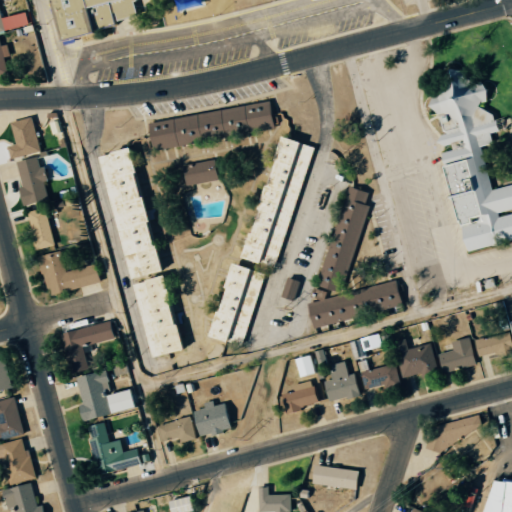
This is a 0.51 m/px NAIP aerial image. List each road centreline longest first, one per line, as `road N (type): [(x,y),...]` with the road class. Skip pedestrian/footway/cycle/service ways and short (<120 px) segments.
road 1 (residential): [(0,101),(185,87),(511,3)]
road 2 (residential): [(76,505),(511,389)]
road 3 (tertiary): [(29,324),(77,511)]
